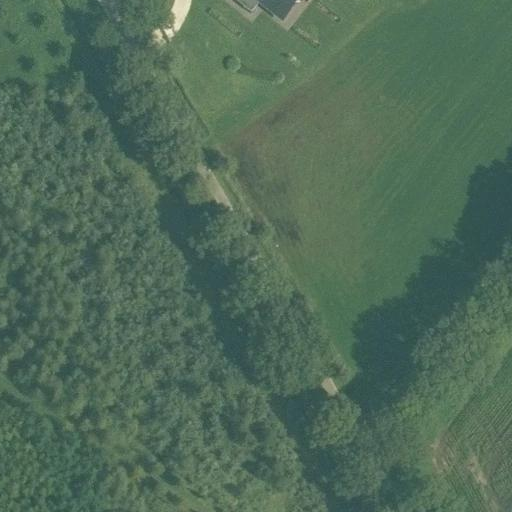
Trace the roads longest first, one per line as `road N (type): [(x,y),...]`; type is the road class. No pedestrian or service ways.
road 1 (unclassified): [(355,436),(105,0)]
road 2 (unclassified): [(355,436),(511,255)]
